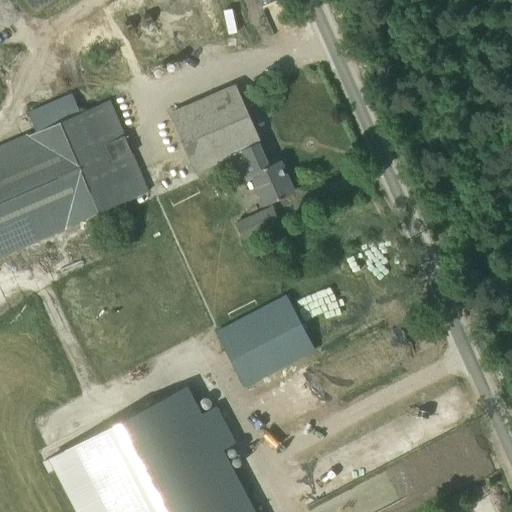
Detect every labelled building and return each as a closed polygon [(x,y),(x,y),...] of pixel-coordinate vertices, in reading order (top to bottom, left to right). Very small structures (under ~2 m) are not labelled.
[(207,21),(192,0),(111,0),(63,33),(105,93),(207,21)] [(235,86),(170,115),(195,172),(228,159),(237,180),(250,174),(264,205),(292,193),(278,161),(268,165),(258,143),(260,143),(235,86)] [(0,146),(0,256),(151,191),(111,99),(0,146)] [(235,222),(243,240),(281,222),(273,205),(235,222)] [(216,331),(246,387),(316,350),(286,294),(216,331)] [(183,381),(42,455),(71,511),(250,511),(219,450),(200,414),(183,381)] [(373,471),(457,428),(446,405),(352,452),(361,470),(370,466),(373,471)] [(235,442),(216,406),(200,414),(219,450),(235,442)]
